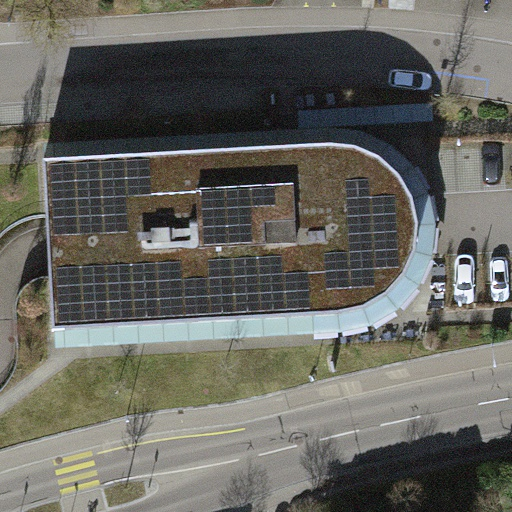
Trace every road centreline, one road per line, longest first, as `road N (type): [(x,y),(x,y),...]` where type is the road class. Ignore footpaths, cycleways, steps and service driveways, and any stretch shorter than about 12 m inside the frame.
road 1 (residential): [(0,80),(332,63),(436,66),(511,81)]
road 2 (secondary): [(52,511),(511,399)]
